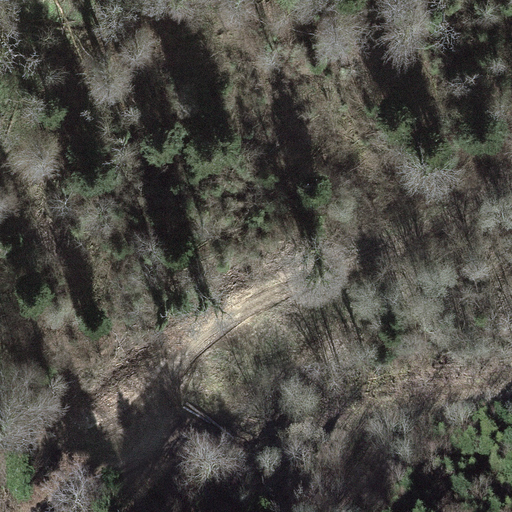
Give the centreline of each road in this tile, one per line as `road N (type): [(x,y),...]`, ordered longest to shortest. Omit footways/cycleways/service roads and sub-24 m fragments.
road 1 (track): [(511,176),(204,322),(169,364),(167,414),(176,433),(41,511)]
road 2 (track): [(511,381),(242,444),(176,433)]
road 3 (track): [(0,449),(167,414)]
